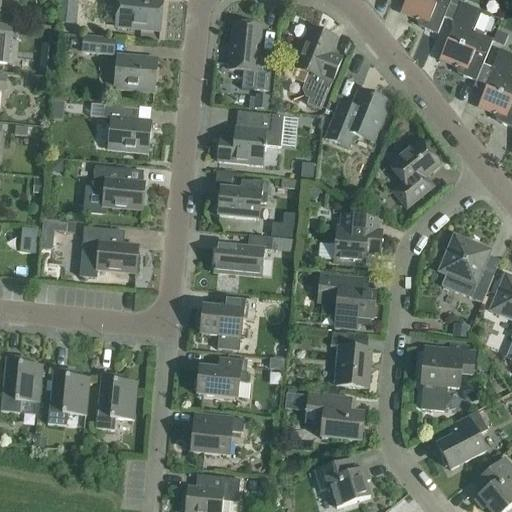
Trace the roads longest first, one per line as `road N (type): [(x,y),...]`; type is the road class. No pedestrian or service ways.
road 1 (residential): [(446,511),(391,420),(396,246),(485,188)]
road 2 (residential): [(201,0),(170,324)]
road 3 (residential): [(485,188),(337,0)]
road 4 (unclassified): [(153,508),(170,324)]
road 5 (residential): [(170,324),(0,307)]
